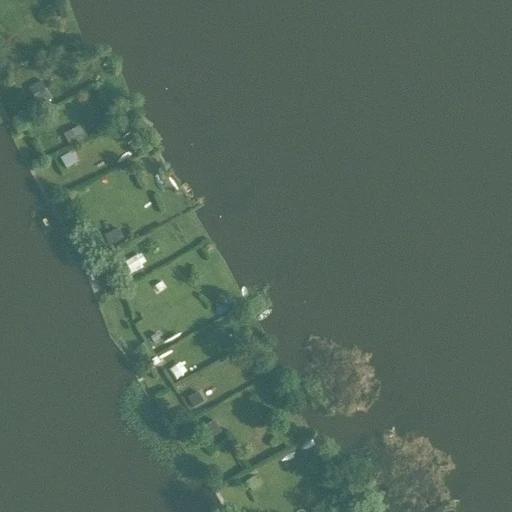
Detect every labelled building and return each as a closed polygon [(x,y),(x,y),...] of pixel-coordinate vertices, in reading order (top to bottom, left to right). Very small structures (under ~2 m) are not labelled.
[(44,91),(33,98),(38,107),(50,100),(44,91)] [(66,135),(72,146),(83,139),(77,129),(66,135)] [(61,160),(66,169),(76,164),(70,154),(61,160)] [(103,238),(107,247),(122,240),(118,231),(103,238)] [(149,339),(153,345),(160,341),(157,335),(149,339)] [(151,362),(154,367),(159,364),(156,359),(151,362)] [(193,410),(204,404),(198,393),(187,399),(193,410)] [(205,428),(212,438),(221,432),(214,422),(205,428)] [(245,484),(251,493),(260,488),(254,478),(245,484)]
